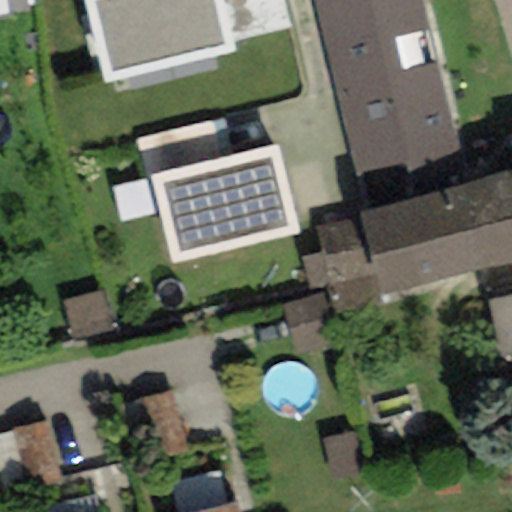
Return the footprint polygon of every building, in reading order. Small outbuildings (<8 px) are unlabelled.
[(218,0),(82,0),(102,82),(231,52),(228,42),(218,0)] [(218,0),(228,42),(289,29),(282,0),(218,0)] [(314,0),(366,213),(463,186),(422,0),(314,0)] [(145,178),(150,177),(221,159),(212,121),(136,139),(145,178)] [(221,159),(150,177),(171,265),(299,234),(277,146),(221,159)] [(366,213),(358,215),(362,221),(381,295),(511,263),(511,172),(463,186),(366,213)] [(381,295),(362,221),(320,232),(325,252),(302,258),(311,293),(326,290),(333,318),(383,305),(381,295)] [(511,295),(491,299),(501,356),(511,354),(511,295)] [(52,428),(0,438),(0,462),(5,486),(62,474),(52,428)]
